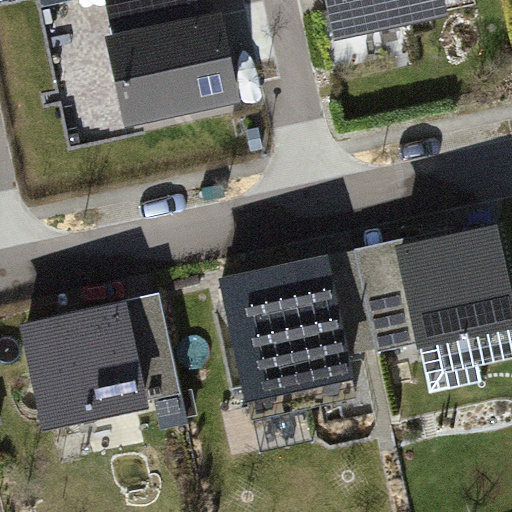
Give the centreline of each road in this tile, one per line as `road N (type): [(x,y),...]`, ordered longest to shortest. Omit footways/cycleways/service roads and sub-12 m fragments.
road 1 (residential): [(315,205),(8,272)]
road 2 (residential): [(271,0),(315,205)]
road 3 (residential): [(511,160),(315,205)]
